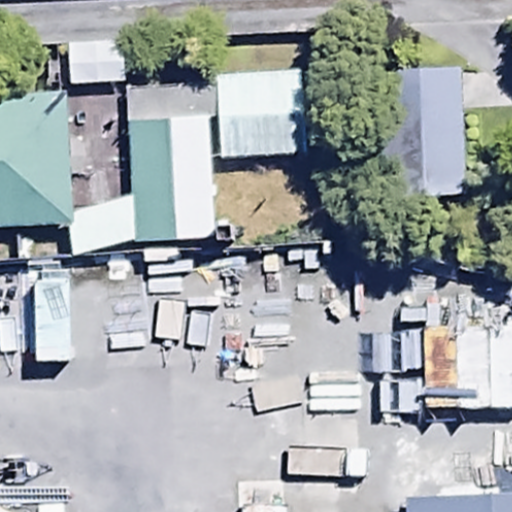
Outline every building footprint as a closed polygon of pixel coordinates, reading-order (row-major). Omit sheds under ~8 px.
[(121,50),(67,50),(67,90),(120,90),(121,50)] [(298,75),(216,80),(221,166),(303,161),(298,75)] [(464,206),(460,75),(372,78),(376,209),(464,206)] [(206,92),(124,94),(128,250),(210,248),(206,92)] [(66,101),(0,104),(0,236),(72,233),(66,101)] [(511,511),(511,492),(413,496),(413,511),(511,511)] [(281,511),(280,493),(237,495),(237,505),(219,506),(219,511),(281,511)]
